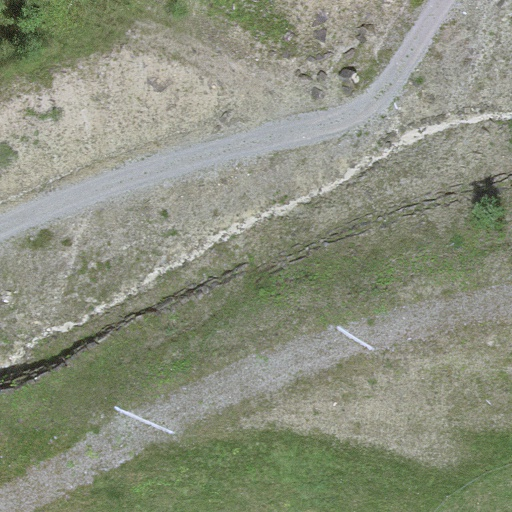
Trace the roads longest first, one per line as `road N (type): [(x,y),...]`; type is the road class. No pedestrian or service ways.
road 1 (track): [(0,511),(198,405),(339,353),(511,305)]
road 2 (track): [(446,0),(379,94),(352,110),(252,135),(34,207),(0,226)]
